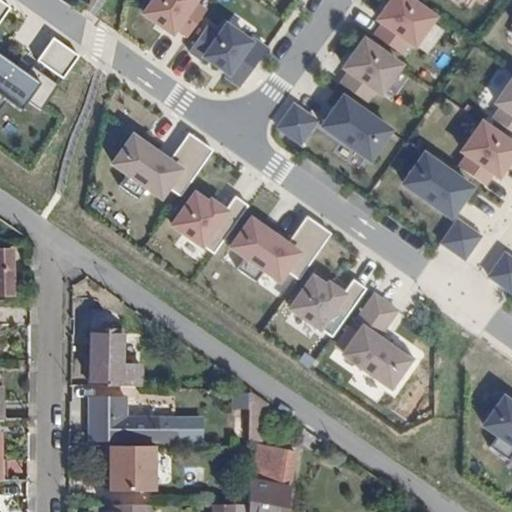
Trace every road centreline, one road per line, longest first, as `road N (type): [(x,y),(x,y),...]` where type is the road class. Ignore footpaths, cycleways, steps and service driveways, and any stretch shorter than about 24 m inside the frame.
road 1 (residential): [(449,509),(63,243)]
road 2 (residential): [(238,140),(459,297)]
road 3 (residential): [(50,511),(54,266),(63,243)]
road 4 (residential): [(38,0),(238,140)]
road 5 (residential): [(238,140),(339,0)]
